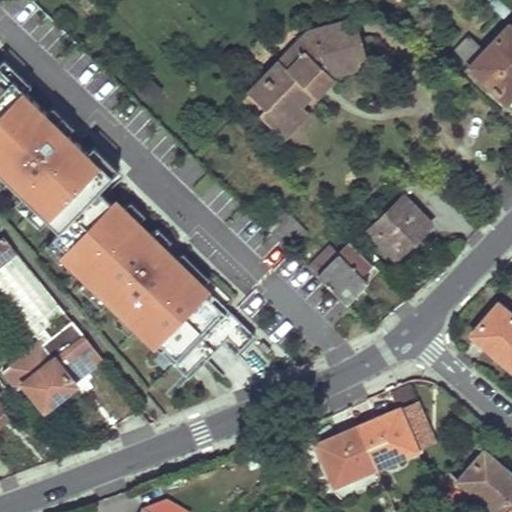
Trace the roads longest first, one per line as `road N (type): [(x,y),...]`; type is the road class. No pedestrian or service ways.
road 1 (residential): [(0,508),(328,383),(408,338)]
road 2 (residential): [(408,338),(511,227)]
road 3 (residential): [(408,338),(511,428)]
